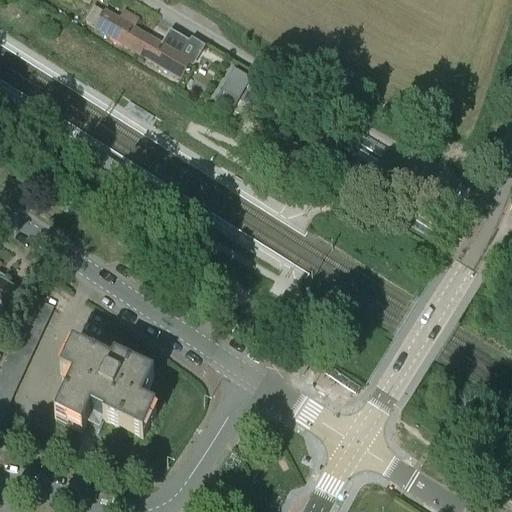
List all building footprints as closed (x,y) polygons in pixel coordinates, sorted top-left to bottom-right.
[(94,30),(137,56),(147,40),(133,31),(138,23),(123,15),(118,22),(103,14),(94,30)] [(147,40),(137,56),(181,82),(190,65),(178,58),(187,43),(168,32),(159,47),(147,40)] [(227,82),(215,103),(225,109),(231,99),(238,103),(244,92),(227,82)] [(0,325),(19,293),(0,281),(0,325)] [(32,301),(27,312),(48,322),(53,311),(32,301)] [(27,312),(23,323),(43,332),(48,322),(27,312)] [(23,323),(18,333),(38,342),(43,332),(23,323)] [(18,333),(13,343),(34,352),(38,342),(18,333)] [(13,343),(9,353),(29,362),(34,352),(13,343)] [(90,417),(143,441),(155,413),(141,407),(153,381),(113,362),(111,368),(72,350),(59,378),(72,384),(54,423),(81,435),(90,417)] [(9,353),(4,363),(24,373),(29,362),(9,353)] [(4,363),(0,371),(0,374),(19,383),(24,373),(4,363)] [(0,374),(0,386),(15,393),(19,383),(0,374)] [(0,386),(0,397),(10,403),(15,393),(0,386)] [(0,411),(5,414),(10,403),(0,397),(0,411)]
